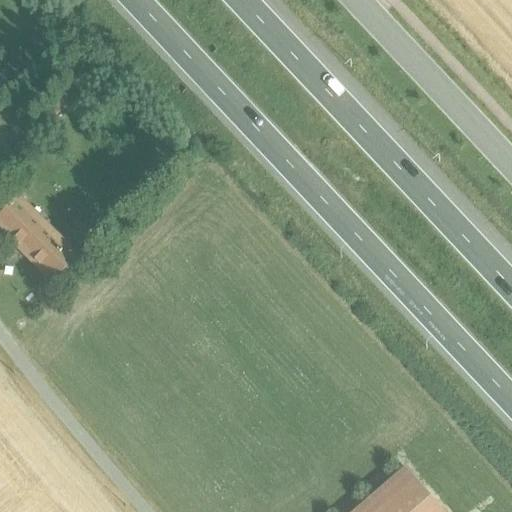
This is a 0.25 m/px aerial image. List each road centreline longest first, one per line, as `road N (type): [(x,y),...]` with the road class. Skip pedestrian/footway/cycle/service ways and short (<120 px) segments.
road 1 (trunk): [(138,0),(511,397)]
road 2 (trunk): [(511,288),(240,0)]
road 3 (unclassified): [(144,511),(0,334)]
road 4 (unclassified): [(511,163),(358,0)]
